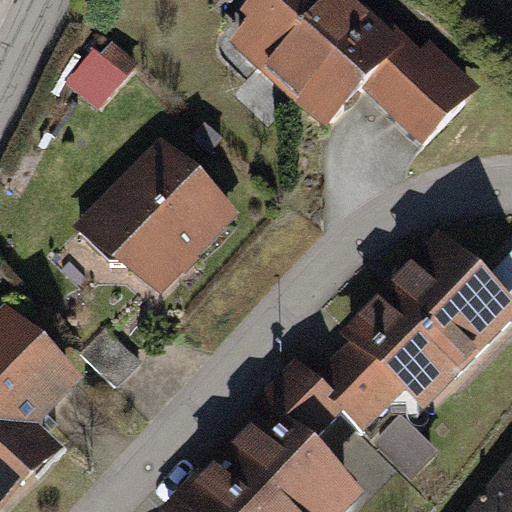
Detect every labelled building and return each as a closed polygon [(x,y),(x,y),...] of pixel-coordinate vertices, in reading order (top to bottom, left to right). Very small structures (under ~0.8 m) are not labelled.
[(402,55),(341,0),(270,0),(229,46),(334,142),(372,100),(428,152),(485,90),(422,33),(402,55)] [(72,81),(103,114),(146,73),(115,40),(72,81)] [(169,145),(86,228),(162,303),(245,219),(169,145)] [(398,422),(511,329),(511,274),(471,226),(331,340),(398,422)] [(87,393),(5,311),(0,315),(0,511),(22,511),(67,468),(39,440),(87,393)] [(183,511),(333,511),(392,458),(320,382),(182,511),(183,511)] [(511,511),(511,465),(475,511),(511,511)]
